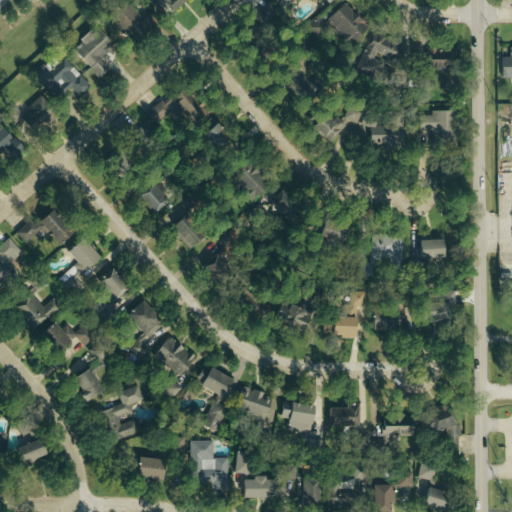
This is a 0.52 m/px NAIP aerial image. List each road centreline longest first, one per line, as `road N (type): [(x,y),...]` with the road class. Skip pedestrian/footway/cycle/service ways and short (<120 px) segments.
road 1 (secondary): [(482,511),(477,0)]
road 2 (residential): [(59,159),(197,313),(248,352),(314,369),(416,370)]
road 3 (residential): [(0,213),(234,0)]
road 4 (residential): [(191,39),(300,164),(359,191),(414,191)]
road 5 (residential): [(80,511),(77,467),(63,429),(0,348)]
road 6 (residential): [(0,500),(178,511)]
road 7 (residential): [(393,0),(425,14),(511,14)]
